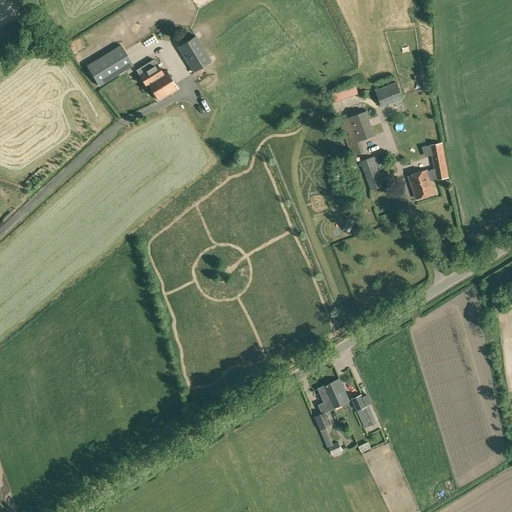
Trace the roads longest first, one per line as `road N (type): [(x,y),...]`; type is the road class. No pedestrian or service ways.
road 1 (unclassified): [(76,511),(511,246)]
road 2 (unclassified): [(0,234),(120,126),(184,97)]
